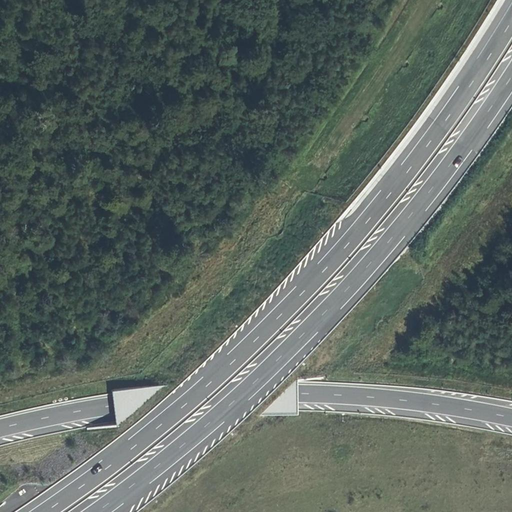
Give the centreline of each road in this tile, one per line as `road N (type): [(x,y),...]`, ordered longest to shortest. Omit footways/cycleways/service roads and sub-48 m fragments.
road 1 (motorway): [(511,9),(424,142),(302,286),(165,416),(40,511)]
road 2 (motorway): [(91,511),(216,412),(325,306),(393,229),(511,67)]
road 3 (motorway): [(511,417),(396,399),(245,393),(109,406),(0,428)]
